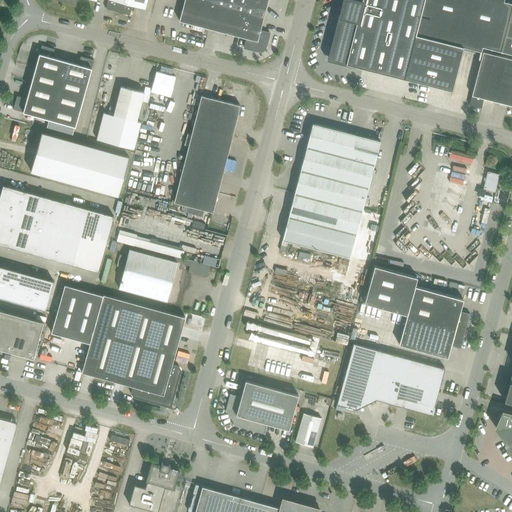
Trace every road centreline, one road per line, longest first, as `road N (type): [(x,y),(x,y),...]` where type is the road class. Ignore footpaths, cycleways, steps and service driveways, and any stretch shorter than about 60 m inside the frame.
road 1 (unclassified): [(191,436),(284,82)]
road 2 (unknown): [(421,116),(390,246),(395,260),(473,286),(507,204)]
road 3 (unclassified): [(511,246),(440,506)]
road 4 (unknown): [(438,120),(424,227),(433,243),(452,247),(467,235),(492,134)]
road 5 (unclassified): [(284,82),(30,17)]
road 6 (unclassified): [(440,506),(191,436)]
road 7 (unclassified): [(511,139),(284,82)]
road 8 (unclassified): [(191,436),(0,382)]
road 9 (unknown): [(34,392),(5,511)]
